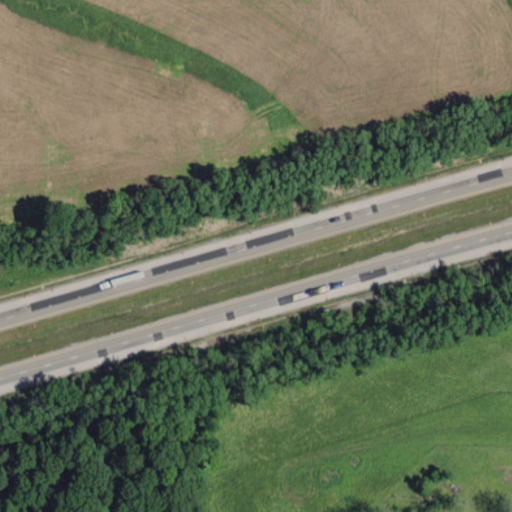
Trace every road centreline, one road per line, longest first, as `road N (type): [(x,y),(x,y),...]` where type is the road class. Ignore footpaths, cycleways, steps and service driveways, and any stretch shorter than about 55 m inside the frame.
road 1 (motorway): [(511,178),(0,324)]
road 2 (motorway): [(0,383),(511,239)]
